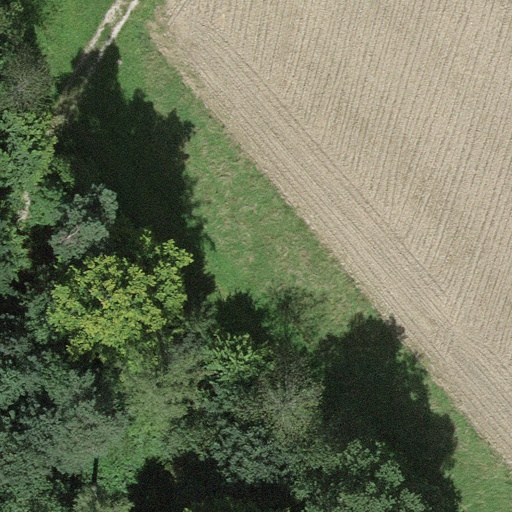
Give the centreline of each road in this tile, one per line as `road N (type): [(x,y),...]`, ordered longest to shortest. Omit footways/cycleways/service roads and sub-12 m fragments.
road 1 (track): [(63,98),(412,511)]
road 2 (track): [(0,293),(63,98)]
